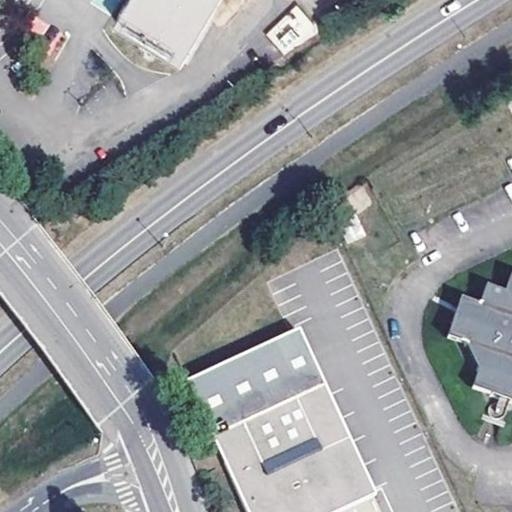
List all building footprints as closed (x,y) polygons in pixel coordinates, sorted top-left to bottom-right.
[(133,0),(119,26),(188,63),(221,0),(133,0)] [(296,4),(265,34),(287,57),(318,27),(296,4)] [(511,257),(453,286),(445,311),(473,369),(475,370),(499,378),(511,371),(511,257)] [(187,381),(246,511),(346,511),(374,499),(297,330),(289,334),(187,381)] [(499,378),(475,370),(468,390),(493,399),(499,378)]
